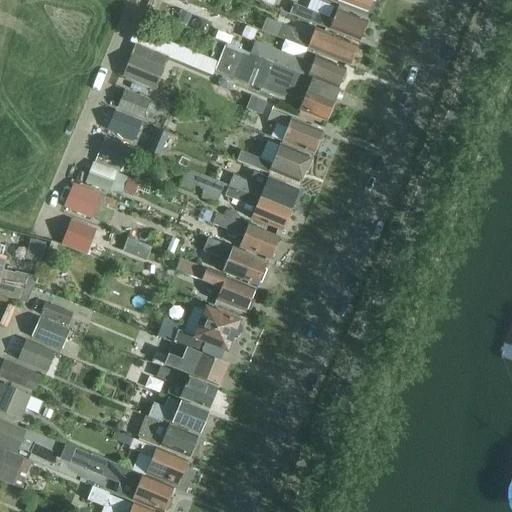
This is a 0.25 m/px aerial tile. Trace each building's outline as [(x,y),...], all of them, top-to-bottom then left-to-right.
[(374,3),(375,0),(324,0),(324,1),(336,6),(338,2),(367,14),(371,4),(374,3)] [(290,15),(299,18),(359,43),(367,22),(337,10),(333,21),(294,5),(290,15)] [(184,7),(182,17),(197,20),(199,10),(184,7)] [(292,32),(293,29),(282,25),(266,19),(261,31),(349,67),(357,47),(314,29),(310,40),(292,32)] [(254,43),(249,55),(336,90),(339,83),(343,82),(345,76),(343,73),(345,70),(316,58),(312,66),(254,43)] [(336,90),(249,55),(225,45),(214,72),(283,101),(286,95),(302,102),(299,111),(326,122),(339,91),(336,91),(336,90)] [(123,77),(154,90),(163,69),(132,56),(123,77)] [(117,108),(143,119),(150,102),(124,91),(117,108)] [(107,131),(133,142),(141,123),(115,112),(107,131)] [(270,138),(282,143),(313,155),(322,132),(271,112),(267,121),(276,125),(270,138)] [(104,139),(98,154),(95,164),(120,174),(130,149),(104,139)] [(239,163),(268,175),(270,172),(297,183),(301,173),(306,174),(310,163),(307,162),(308,160),(278,147),(278,148),(266,143),(260,160),(243,154),(239,163)] [(109,193),(116,174),(92,165),(85,183),(109,193)] [(200,176),(195,187),(203,190),(199,199),(216,206),(224,185),(200,176)] [(232,176),(228,187),(290,212),(298,192),(267,179),(263,189),(232,176)] [(91,219),(100,197),(74,186),(65,208),(91,219)] [(290,212),(228,187),(224,197),(255,210),(251,220),(282,233),(290,212)] [(225,212),(223,218),(238,224),(240,218),(236,214),(232,212),(225,212)] [(238,224),(223,218),(217,215),(212,226),(242,238),(238,249),(270,261),(278,240),(238,224)] [(71,238),(93,247),(98,236),(75,227),(71,238)] [(261,284),(266,271),(263,270),(265,263),(208,240),(203,252),(219,258),(222,252),(230,255),(223,273),(256,286),(257,283),(261,284)] [(14,277),(14,274),(2,271),(5,259),(4,258),(6,249),(0,247),(0,296),(21,302),(26,280),(14,277)] [(250,301),(254,290),(179,260),(174,270),(220,289),(215,301),(245,313),(247,309),(250,310),(253,302),(250,301)] [(40,317),(68,328),(73,315),(45,304),(40,317)] [(156,338),(185,350),(211,360),(216,349),(225,352),(230,341),(232,340),(234,340),(235,339),(237,338),(238,336),(239,335),(239,334),(239,331),(239,329),(238,327),(237,325),(236,324),(205,311),(204,313),(193,308),(185,328),(164,319),(156,338)] [(31,338),(61,350),(69,332),(39,320),(31,338)] [(57,357),(27,344),(19,363),(49,375),(57,357)] [(211,360),(185,350),(181,361),(167,356),(163,367),(177,372),(218,388),(226,366),(211,360)] [(0,372),(0,378),(32,391),(38,376),(4,362),(0,372)] [(166,394),(178,399),(208,412),(217,391),(160,368),(156,378),(170,384),(166,394)] [(0,412),(20,421),(31,397),(9,388),(0,384),(0,412)] [(153,405),(148,419),(159,423),(160,420),(199,435),(207,415),(168,400),(164,410),(153,405)] [(159,423),(148,419),(145,417),(136,438),(188,459),(197,439),(159,423)] [(0,445),(16,452),(25,430),(0,420),(0,445)] [(132,439),(129,447),(128,449),(147,457),(149,452),(154,455),(146,473),(177,485),(186,463),(170,457),(170,455),(132,439)] [(23,459),(0,449),(0,480),(12,485),(23,459)] [(88,466),(86,470),(120,484),(115,494),(130,501),(131,499),(162,511),(164,510),(167,511),(171,500),(168,499),(172,490),(156,484),(157,481),(146,477),(132,471),(92,455),(88,466)] [(146,511),(108,497),(109,495),(92,488),(86,501),(103,508),(101,511),(146,511)]
